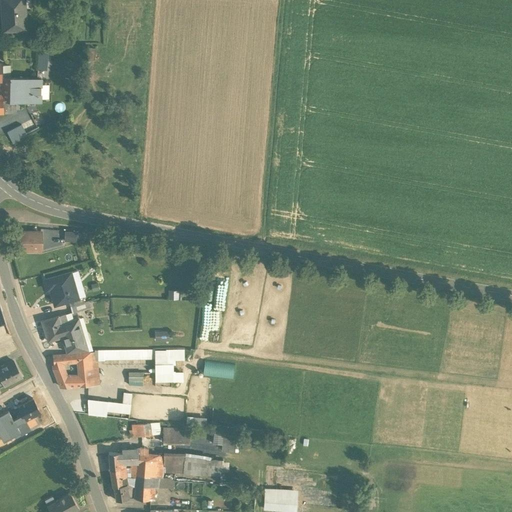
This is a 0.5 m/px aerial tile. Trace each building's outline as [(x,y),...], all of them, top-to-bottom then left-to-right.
[(24,0),(1,0),(2,11),(5,11),(6,31),(27,29),(24,0)] [(47,69),(50,44),(41,44),(38,68),(47,69)] [(97,49),(87,47),(85,57),(95,58),(97,49)] [(17,99),(22,98),(23,78),(4,78),(4,96),(1,96),(1,99),(17,99)] [(42,79),(23,78),(22,98),(42,99),(42,79)] [(2,112),(8,112),(17,111),(17,99),(1,99),(2,112)] [(26,136),(21,125),(8,131),(13,142),(26,136)] [(77,234),(66,232),(65,241),(76,242),(77,234)] [(41,234),(16,234),(16,248),(27,248),(36,248),(40,248),(41,234)] [(71,272),(44,280),(47,290),(50,289),(55,305),(69,301),(78,298),(78,297),(71,272)] [(78,298),(69,301),(71,307),(84,303),(82,296),(78,297),(78,298)] [(84,303),(71,307),(73,313),(86,309),(84,303)] [(66,315),(59,317),(61,326),(69,323),(66,315)] [(58,317),(44,321),(48,334),(46,335),(48,342),(63,338),(65,337),(63,331),(61,326),(59,317),(58,317)] [(80,326),(63,331),(65,337),(63,338),(67,354),(87,351),(80,326)] [(168,332),(154,331),(154,341),(168,341),(168,332)] [(184,349),(155,350),(155,358),(155,365),(173,364),(175,364),(175,359),(184,359),(184,349)] [(155,358),(155,350),(94,351),(94,352),(95,361),(104,361),(104,359),(155,358)] [(98,386),(96,368),(95,361),(94,352),(74,354),(75,363),(78,363),(80,377),(75,377),(76,388),(98,386)] [(74,354),(52,357),(54,370),(62,389),(70,388),(76,388),(75,377),(67,378),(67,377),(64,369),(64,365),(75,363),(74,354)] [(14,362),(0,368),(0,377),(0,379),(4,386),(21,378),(14,362)] [(203,362),(202,376),(232,377),(232,363),(203,362)] [(173,364),(155,365),(156,382),(173,381),(173,364)] [(121,403),(88,400),(86,416),(106,418),(107,411),(129,413),(130,394),(122,393),(121,403)] [(33,399),(27,402),(26,399),(20,402),(22,405),(17,407),(22,415),(25,422),(40,414),(33,399)] [(0,416),(0,434),(3,441),(19,432),(16,427),(12,420),(8,412),(0,416)] [(12,420),(16,427),(25,422),(22,415),(12,420)] [(157,423),(132,426),(134,437),(158,434),(157,423)] [(226,431),(224,449),(229,450),(237,451),(239,432),(226,431)] [(122,453),(109,454),(110,469),(119,469),(119,471),(120,478),(126,478),(125,471),(124,463),(130,462),(137,463),(138,463),(138,454),(138,450),(122,451),(122,453)] [(148,455),(138,454),(138,463),(137,463),(136,471),(136,475),(154,477),(157,456),(148,455)] [(202,455),(186,454),(185,460),(184,472),(201,474),(202,455)] [(230,461),(202,455),(201,474),(221,476),(222,471),(230,472),(230,461)] [(165,456),(157,456),(154,477),(160,478),(162,478),(163,472),(164,460),(165,456)] [(185,460),(164,460),(163,472),(184,474),(184,472),(185,460)] [(126,478),(120,478),(119,471),(119,469),(110,469),(113,489),(114,488),(116,501),(129,499),(127,488),(126,485),(127,485),(126,478)] [(154,477),(136,475),(136,478),(136,485),(154,487),(154,477)] [(162,478),(160,478),(159,488),(168,488),(169,478),(162,478)] [(154,487),(136,485),(135,488),(135,499),(153,501),(154,487)] [(135,488),(127,488),(129,499),(135,499),(135,488)] [(293,491),(265,489),(264,508),(292,510),(293,491)] [(70,494),(47,507),(49,511),(75,511),(79,510),(70,494)] [(374,497),(362,494),(359,505),(371,508),(374,497)]
